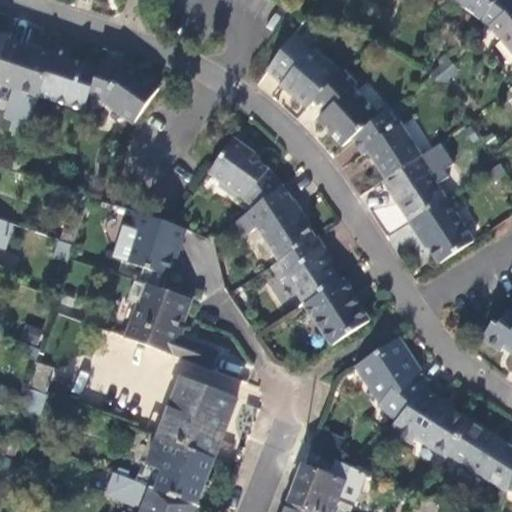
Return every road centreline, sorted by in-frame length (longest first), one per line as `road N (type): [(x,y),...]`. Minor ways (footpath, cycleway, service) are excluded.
road 1 (residential): [(511,392),(464,361),(265,110),(219,78),(0,4)]
road 2 (residential): [(259,511),(312,379)]
road 3 (unknown): [(416,303),(511,215)]
